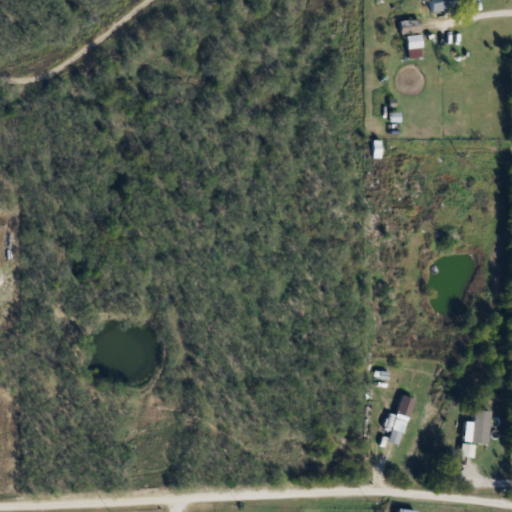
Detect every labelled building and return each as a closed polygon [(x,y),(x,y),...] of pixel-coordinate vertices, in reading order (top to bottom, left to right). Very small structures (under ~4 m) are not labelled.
[(420,0),(422,12),(455,9),(454,0),(420,0)] [(414,31),(414,20),(399,20),(399,31),(414,31)] [(416,58),(416,35),(402,35),(402,58),(416,58)] [(385,210),(407,211),(408,162),(385,162),(385,210)] [(487,412),(469,410),(469,422),(461,422),(460,443),(485,445),(487,412)] [(402,422),(384,416),(380,430),(398,436),(402,422)]
